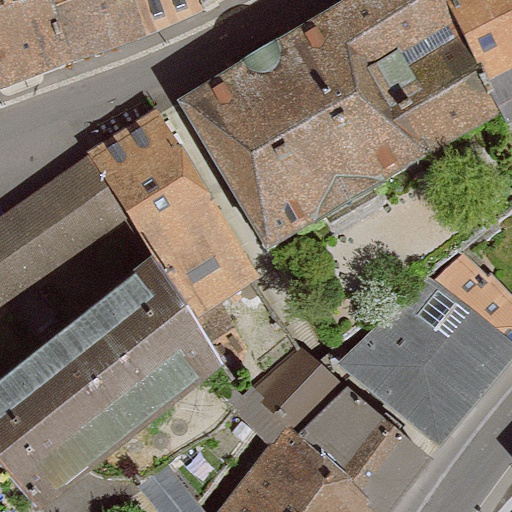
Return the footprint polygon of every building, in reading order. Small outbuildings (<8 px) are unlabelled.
[(0,0),(0,91),(71,64),(49,0),(0,0)] [(49,0),(71,64),(141,36),(126,0),(49,0)] [(126,0),(141,36),(200,11),(195,0),(126,0)] [(444,0),(358,0),(181,106),(267,252),(497,112),(444,0)] [(195,0),(200,11),(220,0),(195,0)] [(502,125),(511,120),(511,0),(444,0),(497,112),(502,125)] [(160,118),(96,161),(129,217),(159,270),(186,318),(255,278),(179,149),(160,118)] [(96,161),(0,228),(0,307),(129,217),(96,161)] [(440,444),(511,354),(511,304),(464,254),(346,369),(440,444)] [(0,469),(36,511),(38,511),(216,364),(186,318),(159,270),(0,396),(0,469)] [(296,442),(346,392),(300,351),(257,392),(296,442)] [(217,394),(274,445),(221,511),(371,511),(296,442),(257,392),(245,402),(228,385),(217,394)] [(296,442),(371,511),(389,511),(425,461),(346,392),(296,442)] [(215,511),(170,457),(141,481),(166,511),(215,511)] [(0,511),(36,511),(0,469),(0,511)]
